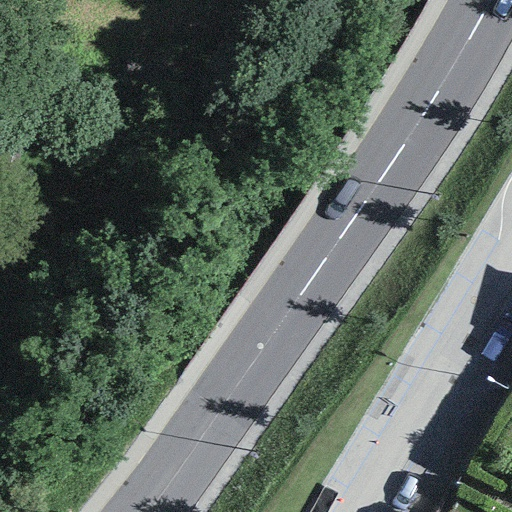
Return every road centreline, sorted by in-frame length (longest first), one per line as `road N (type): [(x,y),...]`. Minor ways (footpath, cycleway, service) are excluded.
road 1 (tertiary): [(147,511),(487,0)]
road 2 (residential): [(338,511),(511,221)]
